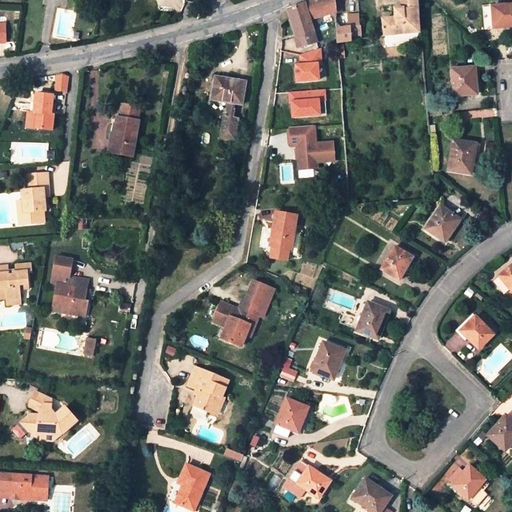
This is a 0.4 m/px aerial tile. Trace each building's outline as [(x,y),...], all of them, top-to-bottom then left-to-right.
[(317,0),(308,3),(288,10),(297,37),(313,32),(310,20),(336,12),(335,0),(317,0)] [(384,36),(419,32),(416,0),(401,0),(402,8),(382,10),(382,16),(379,16),(379,19),(382,19),(384,36)] [(511,4),(484,7),(485,28),(511,26),(511,4)] [(336,29),(337,42),(351,40),(351,37),(361,36),(361,26),(360,26),(360,23),(355,23),(355,26),(336,29)] [(313,32),(297,37),(300,47),(317,42),(313,32)] [(320,49),(300,55),(301,66),(296,67),(297,83),(319,81),(318,65),(321,65),(320,49)] [(476,67),(453,69),(454,95),(476,94),(475,79),(476,79),(476,67)] [(59,74),(58,74),(57,90),(67,91),(68,75),(59,74)] [(225,115),(224,118),(221,136),(236,138),(239,118),(234,117),(235,108),(234,108),(235,102),(242,104),(246,82),(217,77),(214,93),(213,99),(229,101),(227,116),(225,115)] [(324,90),(289,92),(290,102),(291,102),(291,107),(292,117),(319,115),(318,100),(325,99),(324,90)] [(54,128),(56,112),(53,112),(54,103),(54,95),(38,93),(36,110),(39,110),(37,126),(54,128)] [(122,116),(140,118),(142,104),(124,101),(122,116)] [(121,135),(118,152),(137,155),(143,119),(140,118),(122,116),(121,115),(118,134),(121,135)] [(315,126),(290,128),(292,147),(298,146),(300,171),(319,169),(319,163),(336,162),(334,143),(317,145),(315,126)] [(112,151),(118,152),(121,135),(118,134),(115,134),(112,151)] [(474,144),(454,140),(449,169),(471,174),(473,163),(471,162),(474,144)] [(45,209),(44,195),(44,189),(49,189),(47,173),(26,174),(27,190),(23,190),(24,211),(34,210),(34,222),(46,220),(45,209)] [(459,217),(441,206),(426,229),(445,242),(451,233),(449,231),(459,217)] [(24,211),(19,212),(20,223),(34,222),(34,210),(24,211)] [(278,214),(274,231),(278,232),(275,248),(292,252),(299,218),(278,214)] [(412,257),(395,247),(381,269),(399,279),(412,257)] [(87,286),(89,277),(66,272),(70,255),(56,253),(51,278),(58,279),(53,307),(64,309),(65,305),(86,309),(89,297),(85,296),(87,286)] [(11,260),(12,267),(25,266),(25,259),(11,260)] [(7,271),(7,265),(6,261),(0,262),(0,293),(6,293),(7,295),(20,294),(19,284),(18,280),(27,279),(25,266),(12,267),(12,270),(7,271)] [(511,267),(500,277),(501,278),(495,283),(511,301),(511,300),(511,267)] [(252,281),(248,291),(271,301),(275,290),(252,281)] [(242,345),(247,334),(250,325),(255,327),(259,316),(263,308),(267,310),(271,301),(248,291),(240,309),(222,302),(214,321),(223,324),(226,323),(228,327),(222,337),(242,345)] [(387,310),(368,302),(357,330),(378,339),(382,330),(380,329),(387,310)] [(85,313),(86,309),(65,305),(64,309),(85,313)] [(457,332),(459,334),(476,316),(474,314),(457,332)] [(476,316),(459,334),(467,341),(469,338),(480,349),(494,334),(476,316)] [(250,325),(247,334),(251,336),(255,327),(250,325)] [(95,340),(85,338),(83,353),(93,355),(95,340)] [(344,351),(324,342),(312,371),(332,379),(340,360),(341,361),(344,351)] [(139,347),(136,347),(128,395),(131,395),(139,347)] [(194,405),(207,411),(216,414),(229,380),(195,366),(188,385),(197,389),(195,394),(198,396),(194,405)] [(21,423),(28,432),(41,433),(41,441),(53,442),(54,434),(64,435),(78,423),(65,408),(56,416),(51,416),(54,400),(37,392),(29,407),(41,412),(43,413),(42,416),(39,416),(29,415),(21,423)] [(308,407),(287,399),(274,433),(288,438),(292,429),(297,431),(303,417),(304,417),(308,407)] [(204,417),(207,411),(194,405),(192,412),(204,417)] [(511,440),(511,420),(506,415),(489,435),(506,450),(511,442),(511,441),(511,440)] [(20,439),(28,432),(21,423),(12,430),(20,439)] [(226,448),(224,454),(241,461),(244,455),(226,448)] [(331,479),(300,460),(284,486),(301,497),(306,489),(319,497),(331,479)] [(184,484),(175,501),(193,510),(210,474),(188,464),(180,482),(184,484)] [(477,506),(487,494),(484,490),(490,483),(470,467),(465,473),(460,469),(449,482),(454,486),(477,506)] [(30,495),(30,500),(47,501),(49,478),(0,474),(0,497),(12,499),(12,494),(30,495)] [(381,511),(391,497),(365,480),(353,498),(374,511),(381,511)]
